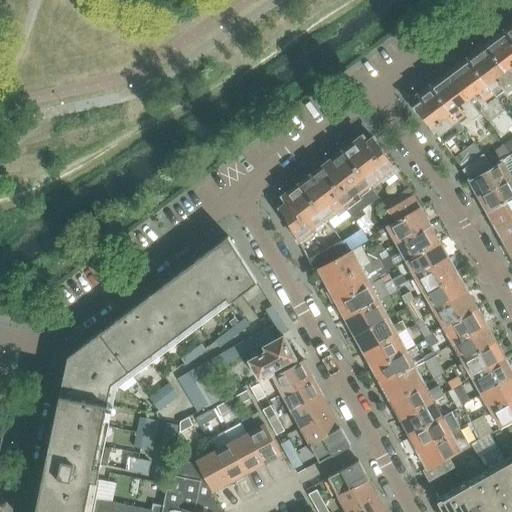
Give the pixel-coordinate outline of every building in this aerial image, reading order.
[(511,41),(504,31),(486,44),(511,78),(511,41)] [(511,78),(486,44),(467,58),(492,92),(501,86),(506,93),(511,88),(511,78)] [(492,92),(467,58),(449,72),(479,113),(488,106),(483,99),(492,92)] [(479,113),(449,72),(431,86),(453,116),(456,120),(465,113),(470,120),(479,113)] [(453,116),(431,86),(417,96),(421,103),(415,107),(433,131),(453,116)] [(442,143),(463,128),(456,120),(453,116),(433,131),(442,143)] [(396,168),(373,138),(367,143),(362,137),(343,151),(368,184),(379,176),(382,179),(396,168)] [(511,139),(503,146),(511,156),(511,155),(511,139)] [(501,163),(511,156),(503,146),(486,159),(491,167),(500,162),(501,163)] [(491,167),(486,159),(477,148),(465,159),(470,165),(463,170),(469,179),(491,167)] [(368,184),(343,151),(325,165),(334,178),(331,180),(339,190),(335,192),(345,206),(360,195),(358,192),(368,184)] [(509,178),(501,163),(500,162),(491,167),(469,179),(470,180),(478,195),(509,178)] [(335,192),(339,190),(331,180),(334,178),(325,165),(300,184),(324,217),(336,209),(338,211),(345,206),(335,192)] [(487,210),(511,197),(511,182),(509,178),(478,195),(487,210)] [(324,217),(300,184),(283,197),(288,203),(280,209),(298,241),(315,228),(313,225),(324,217)] [(420,208),(424,206),(414,193),(400,203),(398,200),(386,208),(396,221),(421,208),(420,208)] [(496,226),(511,217),(511,197),(487,210),(496,226)] [(377,231),(365,215),(362,218),(355,208),(349,213),(368,238),(377,231)] [(398,243),(430,225),(421,208),(396,221),(388,226),(398,243)] [(504,241),(511,237),(511,217),(496,226),(504,241)] [(407,260),(440,242),(430,225),(398,243),(407,260)] [(112,383),(161,347),(237,290),(241,294),(257,282),(228,236),(68,357),(45,468),(98,479),(100,467),(95,466),(112,383)] [(318,270),(348,254),(342,242),(321,253),(316,244),(305,250),(310,260),(309,261),(315,272),(318,270)] [(417,277),(449,259),(440,242),(407,260),(417,277)] [(384,251),(380,244),(375,247),(379,254),(384,251)] [(328,287),(370,263),(361,247),(352,252),(351,252),(348,254),(318,270),(328,287)] [(377,251),(368,256),(371,262),(380,258),(380,257),(377,251)] [(395,266),(390,257),(382,262),(385,266),(387,270),(395,266)] [(336,304),(370,285),(379,280),(375,272),(385,266),(382,262),(382,261),(380,258),(371,262),(370,263),(328,287),(336,304)] [(426,294),(459,276),(449,259),(417,277),(426,294)] [(407,282),(403,275),(393,280),(397,287),(407,282)] [(435,309),(467,291),(459,276),(426,294),(435,309)] [(345,320),(379,301),(370,285),(336,304),(345,320)] [(397,291),(394,286),(387,290),(390,295),(397,291)] [(444,326),(476,307),(467,291),(435,309),(444,326)] [(414,299),(410,292),(402,297),(406,304),(414,299)] [(354,335),(387,318),(383,310),(392,305),(388,297),(379,302),(379,301),(345,320),(354,335)] [(280,318),(272,306),(266,309),(271,318),(274,322),(280,318)] [(453,342),(486,324),(476,307),(444,326),(453,342)] [(288,331),(280,318),(274,322),(283,334),(288,331)] [(363,351),(396,333),(396,334),(406,329),(402,321),(392,327),(387,318),(354,335),(363,351)] [(430,335),(421,318),(415,322),(424,338),(430,335)] [(239,333),(249,326),(244,319),(235,327),(239,333)] [(463,359),(495,341),(486,324),(453,342),(463,359)] [(231,339),(239,333),(235,327),(227,333),(225,334),(230,341),(231,339)] [(276,340),(268,328),(262,331),(268,344),(276,340)] [(268,344),(262,331),(255,335),(262,348),(268,344)] [(405,350),(396,334),(396,333),(363,351),(372,368),(405,350)] [(220,348),(230,341),(225,334),(215,342),(220,348)] [(262,348),(255,335),(249,339),(255,351),(262,348)] [(440,352),(430,335),(424,338),(434,355),(440,352)] [(296,359),(284,336),(276,340),(268,344),(262,348),(255,351),(252,353),(254,358),(249,361),(256,375),(259,379),(296,359)] [(255,351),(249,339),(242,342),(248,354),(251,352),(252,353),(255,351)] [(472,375),(504,357),(495,341),(463,359),(472,375)] [(248,354),(242,342),(235,346),(242,357),(248,354)] [(196,358),(206,351),(201,345),(191,352),(196,358)] [(242,357),(235,346),(229,350),(235,361),(242,357)] [(235,361),(229,350),(222,354),(229,365),(235,361)] [(381,384),(414,367),(405,350),(372,368),(381,384)] [(186,366),(196,358),(191,352),(181,360),(186,366)] [(229,365),(222,354),(216,357),(222,369),(229,365)] [(222,369),(216,357),(209,361),(216,372),(222,369)] [(444,373),(435,357),(424,363),(433,379),(444,373)] [(452,366),(447,357),(438,363),(443,371),(452,366)] [(481,392),(511,375),(511,370),(504,357),(472,375),(481,392)] [(313,377),(310,373),(309,374),(307,369),(308,369),(303,360),(272,377),(282,394),(313,377)] [(216,372),(209,361),(203,365),(209,376),(216,372)] [(209,376),(203,365),(196,368),(203,380),(209,376)] [(390,401),(423,383),(414,367),(381,384),(390,401)] [(203,380),(196,368),(190,372),(194,379),(197,383),(203,380)] [(181,386),(194,379),(190,372),(177,379),(181,386)] [(491,409),(511,397),(511,375),(481,392),(491,409)] [(222,399),(209,376),(203,380),(197,383),(198,386),(202,393),(205,400),(209,407),(222,399)] [(291,411),(322,394),(318,386),(316,386),(314,382),(315,382),(313,377),(282,394),(291,411)] [(185,393),(198,386),(197,383),(194,379),(181,386),(185,393)] [(461,385),(457,379),(448,384),(452,390),(453,390),(461,385)] [(399,417),(443,393),(439,385),(427,392),(423,383),(390,401),(399,417)] [(174,390),(169,384),(164,387),(159,391),(164,398),(174,390)] [(266,397),(259,385),(251,389),(258,401),(266,397)] [(470,401),(461,385),(453,390),(461,405),(470,401)] [(202,393),(198,386),(185,393),(189,399),(202,393)] [(169,404),(179,397),(174,390),(164,398),(169,404)] [(453,390),(452,390),(448,392),(457,408),(461,405),(453,390)] [(154,405),(164,398),(159,391),(149,399),(154,405)] [(234,408),(251,399),(247,391),(230,400),(234,408)] [(205,400),(202,393),(189,399),(193,406),(205,400)] [(441,417),(433,402),(445,396),(443,393),(399,417),(408,434),(441,417)] [(331,411),(329,407),(327,407),(325,403),(327,402),(322,394),(291,411),(300,428),(331,411)] [(501,426),(511,420),(511,397),(491,409),(501,426)] [(159,412),(169,404),(164,398),(154,405),(159,412)] [(205,400),(193,406),(197,413),(209,407),(205,400)] [(234,408),(230,400),(216,408),(221,416),(234,408)] [(277,419),(271,406),(263,411),(269,423),(277,419)] [(200,428),(217,418),(212,410),(195,419),(200,428)] [(309,445),(341,428),(336,419),(334,420),(332,416),(334,415),(331,411),(300,428),(309,445)] [(282,454),(265,423),(259,412),(241,422),(247,433),(264,464),(268,461),(268,460),(272,458),(272,459),(282,454)] [(417,451),(449,433),(441,417),(408,434),(417,451)] [(144,427),(146,419),(139,418),(136,432),(136,433),(143,435),(144,427)] [(192,426),(190,422),(188,418),(180,423),(180,424),(180,433),(192,426)] [(157,429),(159,422),(152,420),(146,419),(144,427),(157,429)] [(284,432),(277,419),(269,423),(276,436),(284,432)] [(511,436),(511,435),(511,420),(501,426),(502,428),(506,426),(511,436)] [(177,434),(179,426),(166,424),(164,431),(177,434)] [(155,437),(157,429),(144,427),(143,435),(155,437)] [(350,445),(341,428),(309,445),(319,462),(350,445)] [(176,441),(177,434),(164,431),(163,438),(176,441)] [(427,469),(459,451),(467,446),(458,431),(451,435),(449,433),(417,451),(427,469)] [(223,511),(213,492),(196,461),(195,461),(179,432),(163,506),(153,504),(152,511),(151,511),(223,511)] [(141,442),(143,435),(136,433),(135,441),(133,449),(140,450),(141,442)] [(264,464),(247,433),(230,442),(247,473),(256,469),(255,467),(259,465),(259,466),(264,464)] [(154,445),(155,437),(143,435),(141,442),(154,445)] [(174,448),(176,441),(163,438),(161,446),(174,448)] [(296,453),(289,440),(281,445),(288,457),(296,453)] [(152,452),(154,445),(141,442),(140,450),(152,452)] [(247,473),(230,442),(213,451),(230,482),(235,480),(234,478),(238,476),(239,478),(247,473)] [(172,456),(174,448),(161,446),(160,453),(172,456)] [(230,482),(213,451),(196,461),(213,492),(222,487),(221,485),(225,483),(226,485),(230,482)] [(449,458),(460,452),(459,451),(427,469),(423,471),(430,483),(454,468),(449,458)] [(171,463),(172,456),(160,453),(158,460),(171,463)] [(303,466),(296,453),(288,457),(295,470),(303,466)] [(132,472),(135,459),(127,457),(125,470),(132,472)] [(140,473),(143,461),(138,460),(135,459),(132,472),(140,473)] [(511,474),(506,463),(503,459),(486,468),(488,471),(511,511),(511,510),(511,474)] [(169,470),(171,463),(158,460),(157,468),(169,470)] [(148,475),(151,463),(143,461),(140,473),(148,475)] [(368,478),(359,461),(327,478),(337,495),(368,478)] [(151,511),(152,511),(96,499),(100,479),(98,479),(45,468),(35,511),(92,511),(93,510),(103,511),(151,511)] [(168,478),(169,470),(157,468),(155,475),(168,478)] [(511,511),(488,471),(438,498),(445,511),(511,511)] [(166,485),(168,478),(155,475),(153,482),(166,485)] [(346,511),(377,495),(375,491),(373,492),(371,488),(373,487),(368,478),(337,495),(346,511)] [(323,503),(316,490),(308,495),(315,507),(323,503)] [(386,511),(382,504),(380,505),(378,501),(379,500),(377,495),(346,511),(386,511)] [(328,511),(323,503),(315,507),(317,511),(328,511)]
